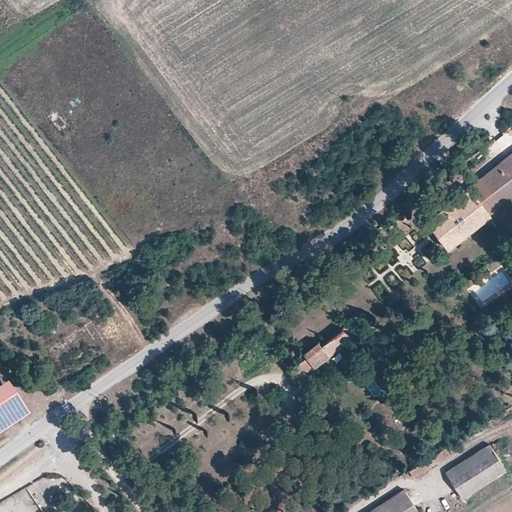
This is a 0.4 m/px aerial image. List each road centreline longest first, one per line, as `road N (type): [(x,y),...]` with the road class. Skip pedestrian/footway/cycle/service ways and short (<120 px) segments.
road 1 (unclassified): [(511,82),(364,214),(0,457)]
road 2 (unknown): [(267,376),(116,476),(70,408)]
